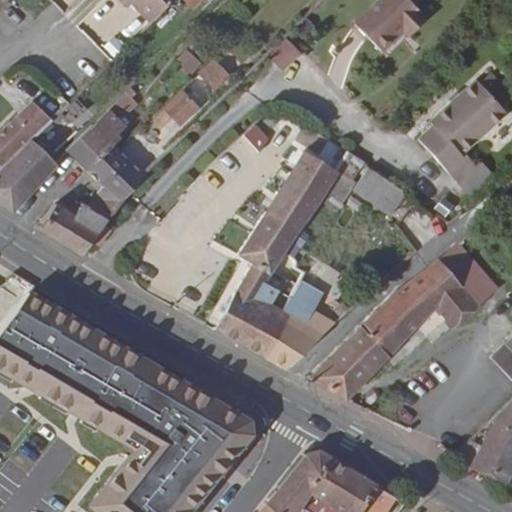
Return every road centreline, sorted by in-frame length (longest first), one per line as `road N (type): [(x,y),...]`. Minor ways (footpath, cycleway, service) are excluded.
road 1 (primary): [(307,409),(0,234)]
road 2 (primary): [(493,511),(307,409)]
road 3 (residential): [(238,511),(307,409)]
